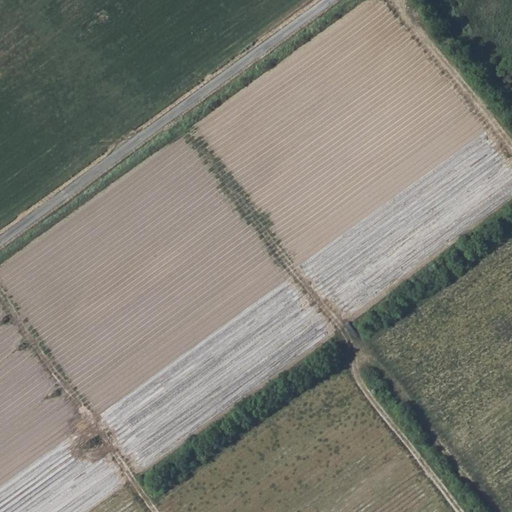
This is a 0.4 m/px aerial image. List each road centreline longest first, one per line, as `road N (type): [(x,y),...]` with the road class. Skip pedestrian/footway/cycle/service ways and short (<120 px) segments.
road 1 (unclassified): [(329,0),(0,241)]
road 2 (track): [(432,0),(511,98)]
